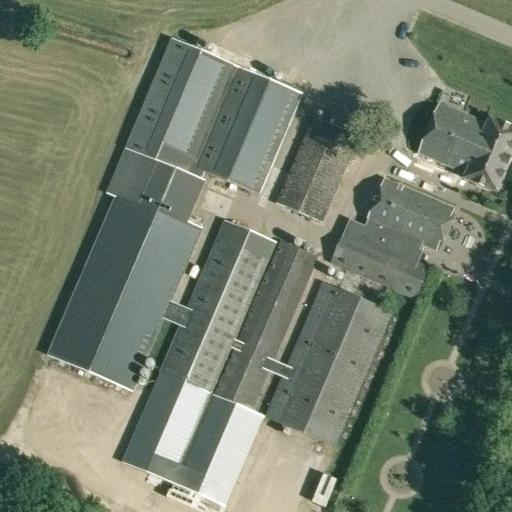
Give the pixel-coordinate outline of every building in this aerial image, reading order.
[(188,176),(233,65),(171,40),(125,151),(188,176)] [(239,70),(196,172),(259,198),(301,96),(239,70)] [(511,163),(511,162),(511,159),(511,126),(490,117),(487,124),(440,104),(420,152),(448,165),(458,141),(511,163)] [(323,223),(358,139),(313,120),(278,205),(323,223)] [(458,141),(448,165),(466,172),(464,178),(498,193),(511,163),(458,141)] [(385,178),(385,179),(366,222),(364,227),(351,220),(344,236),(416,267),(423,253),(420,251),(423,245),(436,251),(445,230),(453,210),(385,178)] [(117,192),(47,357),(133,394),(203,229),(117,192)] [(277,244),(227,222),(162,375),(212,396),(277,244)] [(344,237),(332,264),(416,300),(427,272),(416,267),(344,237)] [(251,413),(318,259),(282,243),(215,397),(251,413)] [(334,448),(392,314),(322,283),(264,418),(334,448)] [(212,396),(162,375),(124,464),(212,501),(226,507),(264,418),(251,413),(215,397),(212,396)]
